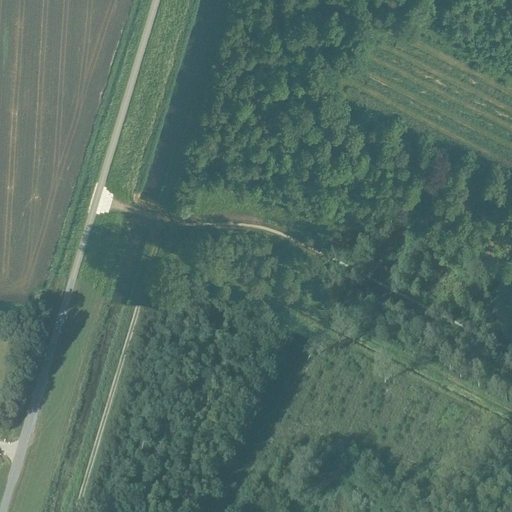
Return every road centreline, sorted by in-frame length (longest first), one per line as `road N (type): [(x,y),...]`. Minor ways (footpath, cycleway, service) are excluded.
road 1 (track): [(75,511),(229,0)]
road 2 (unclassified): [(2,511),(155,0)]
road 3 (track): [(511,429),(155,246)]
road 4 (track): [(159,232),(511,411)]
road 5 (track): [(373,23),(337,93),(511,183)]
road 6 (track): [(163,218),(197,215),(261,0)]
road 7 (track): [(327,0),(511,92)]
